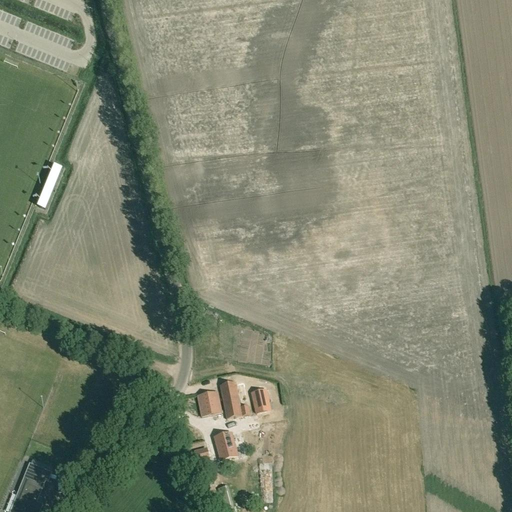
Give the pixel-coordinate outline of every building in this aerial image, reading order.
[(56,168),(40,207),(45,209),(61,170),(56,168)] [(227,421),(250,416),(248,407),(241,408),(236,384),(220,387),(227,421)] [(257,415),(270,412),(266,392),(253,395),(257,415)] [(202,418),(222,414),(217,393),(198,397),(202,418)] [(222,462),(237,458),(231,435),(216,439),(222,462)] [(198,465),(210,461),(207,449),(195,452),(198,465)] [(42,450),(38,461),(55,468),(60,457),(42,450)] [(52,474),(44,471),(30,465),(27,474),(28,475),(20,496),(18,495),(10,511),(40,511),(43,506),(37,503),(45,482),(48,483),(52,474)]
